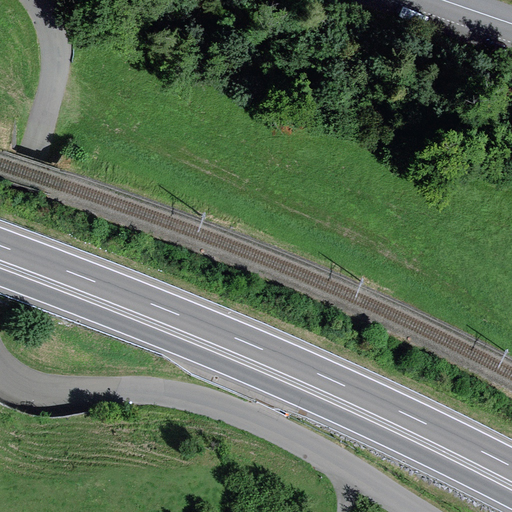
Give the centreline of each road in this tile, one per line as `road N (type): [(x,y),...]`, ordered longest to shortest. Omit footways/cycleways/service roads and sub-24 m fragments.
road 1 (trunk): [(0,276),(224,364),(511,499)]
road 2 (trunk): [(511,466),(247,343),(0,245)]
road 3 (residential): [(0,368),(45,388),(149,390),(210,403),(324,454),(417,511)]
road 4 (residential): [(32,0),(43,11),(55,62),(0,252)]
